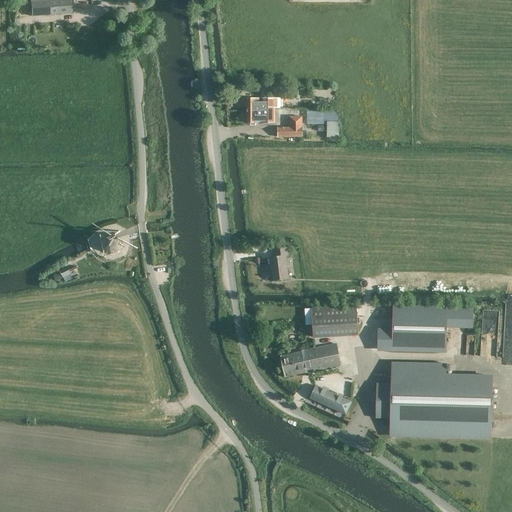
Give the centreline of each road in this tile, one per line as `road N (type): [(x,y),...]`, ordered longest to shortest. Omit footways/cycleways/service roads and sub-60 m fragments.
road 1 (unclassified): [(453,511),(353,441),(275,400),(256,377),(239,332),(195,0)]
road 2 (unclassified): [(259,511),(251,468),(191,388),(156,289),(123,0)]
road 3 (track): [(163,407),(131,329),(107,313),(0,309)]
